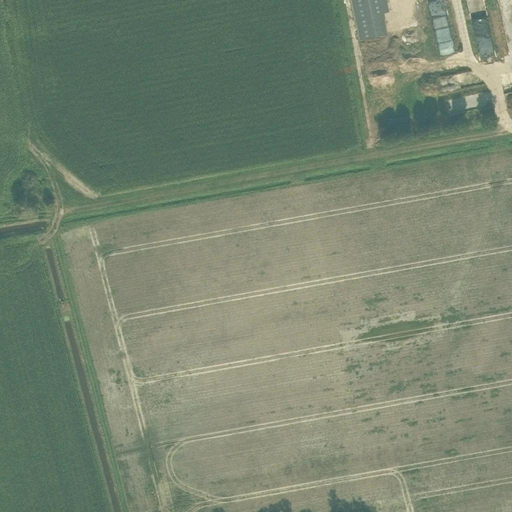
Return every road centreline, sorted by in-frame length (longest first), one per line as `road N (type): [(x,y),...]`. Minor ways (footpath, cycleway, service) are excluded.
road 1 (track): [(11,38),(58,206),(73,211),(511,133)]
road 2 (track): [(0,24),(11,38),(195,0)]
road 3 (track): [(347,0),(373,157)]
